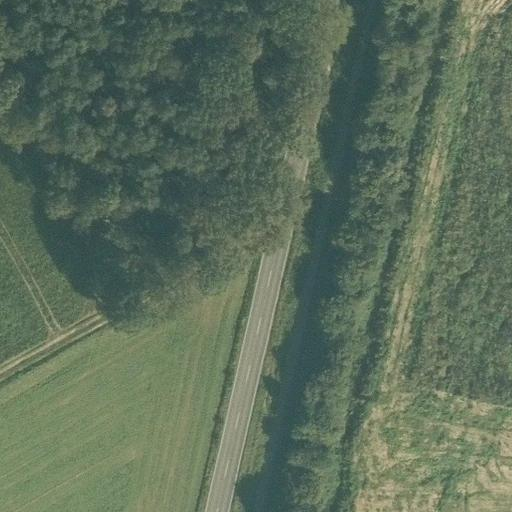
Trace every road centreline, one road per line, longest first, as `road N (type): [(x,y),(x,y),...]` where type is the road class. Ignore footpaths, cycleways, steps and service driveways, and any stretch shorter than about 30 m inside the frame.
road 1 (primary): [(216,511),(332,0)]
road 2 (track): [(281,219),(0,381)]
